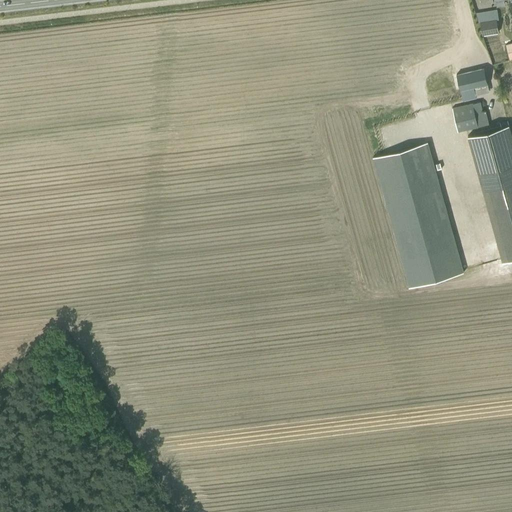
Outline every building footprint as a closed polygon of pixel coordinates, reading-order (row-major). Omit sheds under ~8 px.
[(501,43),(496,20),(479,23),(481,35),(485,34),(487,46),(501,43)] [(484,68),(428,81),(429,85),(434,107),(435,107),(476,97),(475,93),(474,87),(487,84),(486,77),(484,68)] [(481,101),(472,103),(452,108),(457,131),(489,123),(486,110),(483,110),(481,101)] [(501,126),(468,135),(476,165),(511,155),(511,136),(508,120),(500,123),(501,126)] [(427,141),(373,156),(409,287),(463,272),(427,141)] [(511,155),(476,165),(497,241),(511,237),(511,155)] [(511,237),(497,241),(502,261),(511,258),(511,237)]
